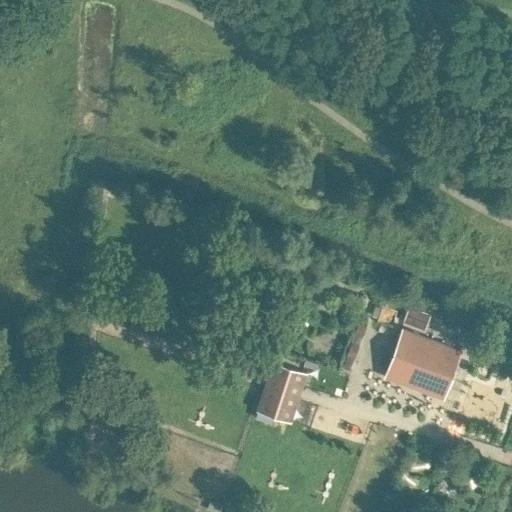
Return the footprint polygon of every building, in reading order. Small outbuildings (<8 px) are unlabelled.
[(430,314),(408,306),(403,321),(424,329),(430,314)] [(359,321),(355,332),(362,334),(366,324),(359,321)] [(402,327),(386,369),(419,380),(417,386),(421,387),(423,382),(447,391),(462,349),(402,327)] [(351,344),(347,354),(354,357),(358,346),(351,344)] [(305,358),(303,364),(309,366),(315,368),(317,363),(317,362),(305,358)] [(273,360),(268,374),(267,378),(259,402),(293,413),(301,389),(307,371),(273,360)]
